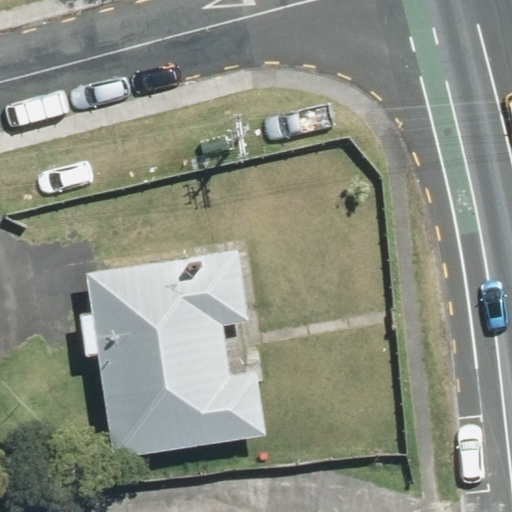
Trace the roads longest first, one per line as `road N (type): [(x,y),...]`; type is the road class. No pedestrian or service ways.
road 1 (residential): [(0,78),(302,0)]
road 2 (secondary): [(511,286),(454,0)]
